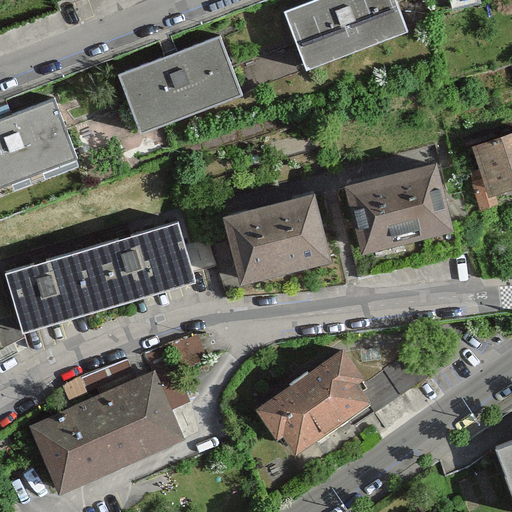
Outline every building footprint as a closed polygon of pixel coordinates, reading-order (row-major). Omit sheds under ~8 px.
[(308,70),(409,29),(396,0),(315,0),(285,12),(308,70)] [(242,98),(220,40),(117,79),(138,137),(242,98)] [(0,129),(0,186),(73,158),(56,108),(0,129)] [(511,134),(471,147),(486,197),(511,188),(511,134)] [(433,164),(340,187),(357,254),(450,230),(433,164)] [(219,223),(238,288),(330,261),(312,196),(219,223)] [(23,331),(194,280),(176,222),(5,274),(23,331)] [(345,335),(249,398),(286,454),(372,398),(353,370),(364,363),(345,335)] [(25,418),(57,490),(183,434),(151,363),(25,418)] [(511,431),(493,438),(511,488),(511,431)]
